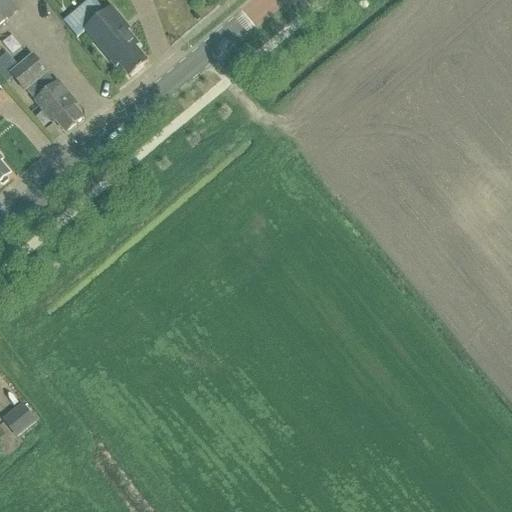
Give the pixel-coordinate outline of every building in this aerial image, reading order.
[(0,0),(0,28),(18,13),(7,0),(0,0)] [(111,9),(85,31),(117,69),(120,67),(131,80),(148,65),(135,50),(138,47),(126,33),(129,30),(111,9)] [(12,49),(1,62),(11,71),(22,58),(12,49)] [(73,109),(75,103),(59,84),(55,87),(45,75),(46,74),(33,58),(11,77),(24,92),(26,91),(54,124),(56,122),(67,134),(83,121),(73,109)] [(0,186),(11,177),(0,163),(0,186)] [(0,423),(16,441),(35,424),(20,406),(0,423)]
